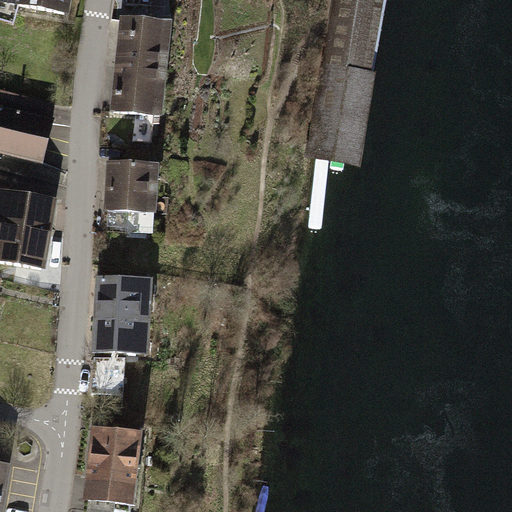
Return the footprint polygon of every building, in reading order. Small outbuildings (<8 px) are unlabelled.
[(69,0),(0,0),(0,5),(66,18),(69,0)] [(388,0),(336,0),(312,143),(309,143),(306,157),(360,166),(388,0)] [(169,26),(122,21),(120,47),(116,85),(113,112),(160,117),(169,26)] [(0,158),(42,169),(54,120),(0,106),(0,158)] [(153,169),(103,166),(103,177),(100,217),(150,220),(153,169)] [(55,206),(0,195),(0,263),(42,272),(49,236),(55,206)] [(143,282),(100,280),(97,342),(96,354),(137,356),(143,282)] [(126,360),(95,359),(93,394),(123,395),(126,360)] [(106,434),(85,432),(77,506),(124,511),(132,437),(106,434)] [(0,466),(0,511),(1,511),(9,468),(0,466)]
